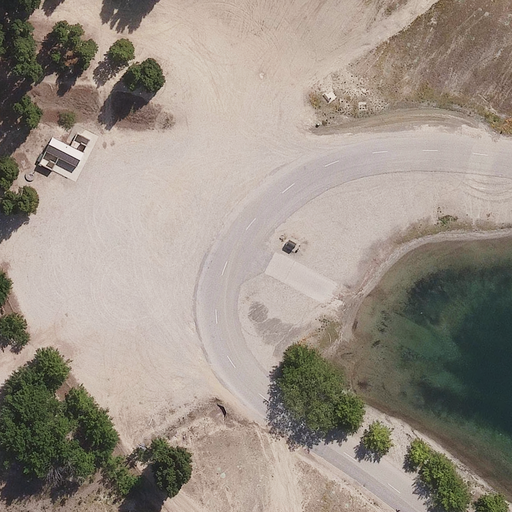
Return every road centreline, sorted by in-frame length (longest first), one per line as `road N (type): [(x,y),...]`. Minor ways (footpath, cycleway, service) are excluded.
road 1 (residential): [(424,511),(249,384),(217,329),(218,284),(266,206),(322,166),(387,150),(511,158)]
road 2 (track): [(0,334),(130,276),(225,265)]
